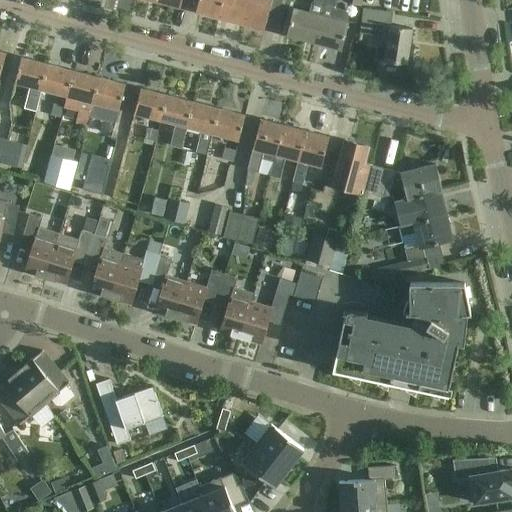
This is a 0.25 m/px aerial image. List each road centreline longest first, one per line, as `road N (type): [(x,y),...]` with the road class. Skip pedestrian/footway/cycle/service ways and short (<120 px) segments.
road 1 (residential): [(485,116),(464,122),(0,2)]
road 2 (residential): [(266,380),(11,303)]
road 3 (residential): [(511,427),(448,430),(344,403)]
road 4 (residential): [(266,380),(279,336),(313,343),(334,287)]
